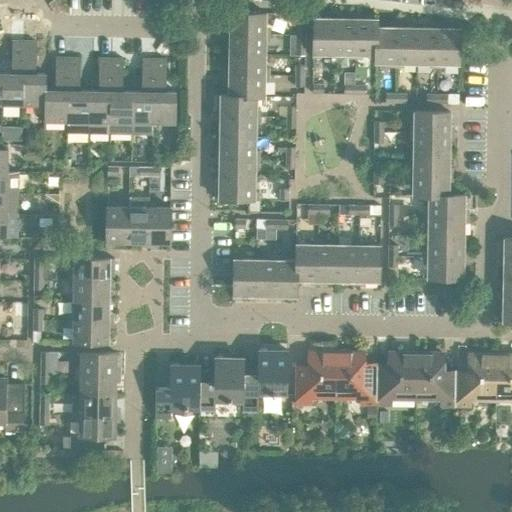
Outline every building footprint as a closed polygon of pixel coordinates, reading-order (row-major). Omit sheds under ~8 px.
[(230,31),(266,32),(267,11),(230,10),(230,31)] [(335,53),(335,17),(314,16),(314,53),(335,53)] [(355,54),(356,17),(335,17),(335,53),(355,54)] [(376,54),(376,17),(356,17),(355,54),(376,54)] [(397,63),(398,26),(378,26),(378,17),(376,17),(376,54),(376,62),(397,63)] [(296,34),(306,34),(306,23),(296,23),(296,34)] [(418,63),(418,27),(398,26),(397,63),(418,63)] [(439,63),(439,27),(418,27),(418,63),(439,63)] [(439,27),(439,63),(460,64),(460,27),(439,27)] [(230,31),(230,52),(266,53),(266,41),(270,41),(270,32),(266,32),(230,31)] [(305,44),(306,34),(296,34),(296,44),(305,44)] [(22,104),(23,40),(12,40),(11,72),(1,71),(1,104),(22,104)] [(45,88),(46,88),(46,72),(36,72),(36,40),(23,40),(22,104),(44,105),(45,88)] [(230,52),(229,73),(266,73),(269,73),(270,68),(266,68),(266,53),(230,52)] [(66,122),(67,56),(56,56),(55,88),(46,88),(45,88),(44,105),(44,121),(66,122)] [(88,133),(88,88),(80,88),(81,56),(67,56),(66,122),(67,122),(67,133),(88,133)] [(110,133),(111,57),(99,57),(99,88),(88,88),(88,133),(110,133)] [(132,133),(132,89),(123,89),(124,57),(111,57),(110,133),(132,133)] [(154,134),(154,123),(154,58),(142,58),(142,89),(132,89),(132,133),(154,134)] [(154,58),(154,123),(176,123),(176,90),(166,90),(166,58),(154,58)] [(295,75),(305,75),(305,64),(296,64),(295,75)] [(265,95),(266,73),(229,73),(229,93),(229,94),(257,94),(257,95),(265,95)] [(305,85),(305,75),(295,75),(295,85),(305,85)] [(324,83),(313,83),(313,93),(324,93),(324,83)] [(355,93),(355,83),(345,83),(345,93),(355,93)] [(355,83),(355,93),(366,93),(366,83),(355,83)] [(397,102),(397,92),(386,92),(386,102),(397,102)] [(397,92),(397,102),(408,102),(408,92),(397,92)] [(438,102),(438,92),(427,92),(427,102),(438,102)] [(438,92),(438,102),(449,102),(449,92),(438,92)] [(229,94),(229,93),(221,93),(220,114),(257,115),(257,95),(257,94),(229,94)] [(286,116),(296,116),(296,105),(286,105),(286,116)] [(415,131),(450,131),(450,110),(415,110),(415,131)] [(220,114),(220,135),(257,136),(257,124),(260,124),(261,115),(257,115),(220,114)] [(296,127),(296,116),(286,116),(286,127),(296,127)] [(374,132),(384,132),(384,121),(374,121),(374,132)] [(2,140),(21,141),(22,126),(2,126),(2,140)] [(449,152),(450,131),(415,131),(415,152),(449,152)] [(384,142),(384,132),(374,132),(374,142),(384,142)] [(256,157),(257,136),(220,135),(220,156),(256,157)] [(296,146),(286,146),(286,147),(286,156),(286,157),(296,157),(296,146)] [(449,173),(449,152),(415,152),(414,172),(449,173)] [(220,156),(219,177),(256,178),(256,164),(260,164),(260,157),(256,157),(220,156)] [(296,157),(286,157),(286,168),(296,168),(296,157)] [(373,173),(383,173),(384,162),(373,162),(373,173)] [(118,166),(107,166),(107,176),(118,176),(118,166)] [(150,176),(150,166),(139,166),(139,176),(150,176)] [(150,166),(150,176),(160,176),(160,166),(150,166)] [(0,169),(0,192),(18,193),(18,171),(7,171),(7,170),(0,169)] [(449,194),(449,193),(449,173),(414,172),(414,195),(429,195),(430,194),(449,194)] [(383,183),(383,173),(373,173),(373,183),(383,183)] [(219,198),(248,198),(249,211),(260,211),(259,191),(256,191),(256,178),(219,177),(219,198)] [(289,188),(279,188),(279,199),(290,199),(289,188)] [(0,214),(6,215),(6,214),(17,214),(18,193),(0,192),(0,214)] [(429,214),(464,215),(465,193),(449,193),(449,194),(430,194),(429,195),(429,214)] [(53,194),(45,194),(53,199),(59,203),(59,194),(53,194)] [(128,206),(128,242),(149,242),(149,206),(149,197),(129,196),(128,206)] [(308,213),(308,224),(319,224),(319,214),(319,203),(317,203),(308,203),(308,213)] [(319,203),(319,214),(329,214),(330,204),(319,203)] [(360,214),(360,204),(350,204),(349,214),(360,214)] [(360,204),(360,214),(370,214),(370,204),(360,204)] [(389,204),(389,214),(399,214),(409,215),(409,204),(399,204),(389,204)] [(128,242),(128,206),(107,206),(106,242),(128,242)] [(149,206),(149,242),(170,243),(171,207),(149,206)] [(0,214),(0,236),(6,237),(17,237),(17,214),(6,214),(6,215),(0,214)] [(389,214),(389,225),(399,225),(399,214),(389,214)] [(464,236),(464,215),(429,214),(429,235),(464,236)] [(51,224),(52,215),(40,215),(40,224),(51,224)] [(246,219),(235,218),(235,228),(246,228),(246,219)] [(278,228),(278,219),(267,219),(267,228),(278,228)] [(278,219),(278,228),(288,229),(289,219),(278,219)] [(464,257),(464,236),(429,235),(429,256),(464,257)] [(360,244),(359,280),(380,280),(381,244),(365,244),(365,240),(359,240),(359,244),(360,244)] [(318,279),(318,243),(297,243),(297,259),(297,279),(298,279),(318,279)] [(339,279),(339,244),(318,243),(318,279),(339,279)] [(359,280),(360,244),(359,244),(339,244),(339,279),(359,280)] [(388,255),(399,255),(399,244),(388,244),(388,255)] [(398,266),(399,255),(388,255),(388,266),(398,266)] [(464,278),(464,257),(429,256),(428,277),(464,278)] [(43,257),(33,257),(33,268),(33,278),(43,278),(43,268),(43,257)] [(73,257),(73,278),(109,279),(109,272),(114,272),(114,258),(73,257)] [(255,294),(255,258),(234,258),(234,283),(234,294),(255,294)] [(276,295),(276,258),(255,258),(255,294),(276,295)] [(297,279),(297,259),(276,258),(276,295),(298,295),(298,279),(297,279)] [(511,278),(511,258),(504,258),(503,279),(511,278)] [(43,278),(33,278),(33,289),(42,289),(43,278)] [(109,300),(109,279),(73,278),(72,299),(109,300)] [(511,299),(511,278),(503,279),(503,300),(511,299)] [(72,299),(72,313),(68,313),(68,320),(72,320),(109,320),(109,300),(72,299)] [(511,320),(511,299),(503,300),(503,321),(511,320)] [(33,320),(42,320),(42,309),(33,309),(33,320)] [(42,330),(42,320),(33,320),(32,330),(42,330)] [(109,341),(109,320),(72,320),(72,341),(109,341)] [(243,372),(243,401),(243,409),(258,410),(258,394),(288,394),(288,365),(288,350),(267,349),(267,347),(261,347),(260,347),(259,348),(258,349),(258,350),(258,351),(257,372),(244,372),(243,372)] [(336,392),(336,351),(309,350),(309,365),(296,365),(296,404),(309,404),(309,391),(336,392)] [(79,366),(75,366),(75,373),(79,373),(116,373),(116,352),(79,351),(79,366)] [(376,405),(376,370),(363,369),(364,351),(336,351),(336,392),(362,392),(362,405),(376,405)] [(416,393),(416,352),(389,352),(389,370),(376,370),(376,405),(390,405),(390,393),(416,393)] [(456,406),(456,373),(443,373),(444,352),(416,352),(416,393),(415,396),(442,396),(442,406),(456,406)] [(496,397),(496,395),(496,353),(469,353),(469,373),(456,373),(456,406),(469,406),(469,396),(496,397)] [(511,353),(496,353),(496,395),(511,394),(511,353)] [(199,379),(199,408),(214,408),(214,401),(243,401),(243,372),(244,372),(244,357),(224,357),(224,355),(219,355),(218,355),(217,356),(216,356),(215,358),(215,359),(215,379),(200,379),(199,379)] [(39,372),(49,372),(49,362),(39,362),(39,372)] [(155,386),(155,416),(170,416),(170,408),(199,408),(199,379),(200,379),(200,365),(179,365),(179,362),(173,362),(172,363),(171,364),(170,365),(170,366),(170,387),(155,386)] [(49,383),(49,372),(39,372),(39,383),(49,383)] [(79,373),(75,373),(75,380),(79,380),(79,394),(116,394),(116,373),(79,373)] [(0,423),(5,424),(5,431),(23,431),(24,388),(6,388),(6,380),(0,379),(0,423)] [(49,393),(39,393),(39,403),(39,415),(49,415),(49,403),(49,393)] [(116,394),(79,394),(79,415),(116,415),(116,394)] [(367,419),(376,419),(376,408),(367,408),(367,419)] [(49,415),(39,415),(39,424),(49,424),(49,415)] [(79,435),(70,435),(70,450),(102,450),(102,436),(115,436),(116,415),(79,415),(79,435)] [(217,466),(217,460),(217,451),(199,451),(199,466),(217,466)] [(156,463),(156,476),(167,475),(170,474),(170,463),(156,463)]
